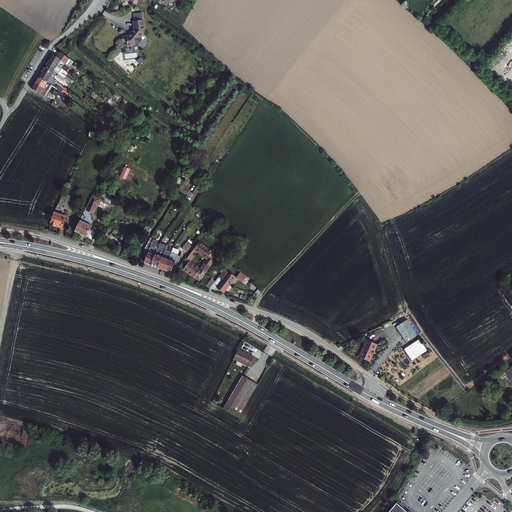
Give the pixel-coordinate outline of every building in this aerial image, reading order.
[(117,13),(123,0),(112,0),(108,9),(117,13)] [(144,24),(134,25),(135,33),(130,40),(127,40),(127,39),(122,39),(123,46),(128,46),(128,49),(135,48),(136,47),(139,49),(143,44),(140,42),(145,35),(144,24)] [(75,64),(61,54),(58,58),(66,64),(72,68),(75,64)] [(48,61),(62,70),(67,74),(69,71),(64,67),(66,64),(58,58),(52,55),(48,61)] [(45,67),(57,75),(58,76),(62,70),(48,61),(45,67)] [(41,72),(53,80),(57,75),(45,67),(41,72)] [(38,78),(50,86),(53,80),(41,72),(38,78)] [(34,83),(46,92),(50,86),(38,78),(34,83)] [(74,83),(66,78),(64,80),(72,86),(74,83)] [(46,92),(34,83),(31,90),(43,98),(47,92),(46,92)] [(126,180),(130,169),(124,166),(120,177),(126,180)] [(197,195),(201,189),(197,186),(193,192),(197,195)] [(91,195),(74,231),(91,239),(96,229),(90,226),(92,222),(89,221),(94,212),(91,211),(97,198),(91,195)] [(62,227),(69,212),(67,212),(65,217),(60,215),(62,209),(61,209),(63,204),(60,203),(50,223),(55,225),(56,224),(62,227)] [(158,267),(162,256),(165,248),(169,242),(165,240),(166,238),(165,236),(160,243),(155,254),(151,265),(158,267)] [(144,263),(151,265),(155,254),(151,253),(155,241),(153,240),(144,263)] [(186,251),(191,245),(187,241),(181,247),(186,251)] [(212,252),(198,242),(187,257),(189,259),(196,250),(207,258),(212,252)] [(178,246),(175,244),(172,249),(164,270),(171,272),(171,271),(175,261),(172,260),(175,252),(178,246)] [(158,267),(164,270),(172,249),(169,248),(165,257),(162,256),(158,267)] [(180,266),(183,268),(189,260),(189,259),(187,257),(186,257),(179,266),(180,266)] [(200,269),(189,260),(183,268),(194,276),(200,269)] [(205,262),(200,269),(205,272),(211,265),(208,263),(207,264),(205,262)] [(197,282),(205,272),(200,269),(194,276),(192,278),(197,282)] [(220,274),(218,277),(228,285),(234,277),(229,272),(225,277),(220,274)] [(209,288),(215,290),(217,287),(222,292),(228,285),(218,277),(209,288)] [(409,318),(399,324),(410,340),(420,334),(409,318)] [(380,342),(368,337),(360,356),(371,361),(380,342)] [(425,337),(409,347),(416,358),(432,348),(425,337)] [(253,352),(239,345),(234,354),(248,361),(253,352)] [(259,379),(243,371),(225,404),(240,413),(259,379)] [(408,511),(397,503),(390,511),(410,511),(411,511),(410,511),(408,511)]
